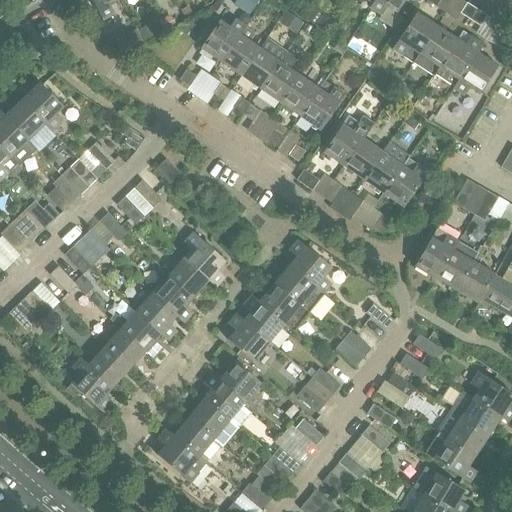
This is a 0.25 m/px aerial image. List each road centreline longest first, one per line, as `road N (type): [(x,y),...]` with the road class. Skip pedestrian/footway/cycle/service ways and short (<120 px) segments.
road 1 (residential): [(283,511),(339,438),(352,391),(405,325),(393,263)]
road 2 (residential): [(173,113),(393,263)]
road 3 (residential): [(0,298),(140,163),(173,113)]
road 4 (residential): [(51,0),(80,45),(173,113)]
road 5 (residential): [(393,263),(456,160),(478,173)]
